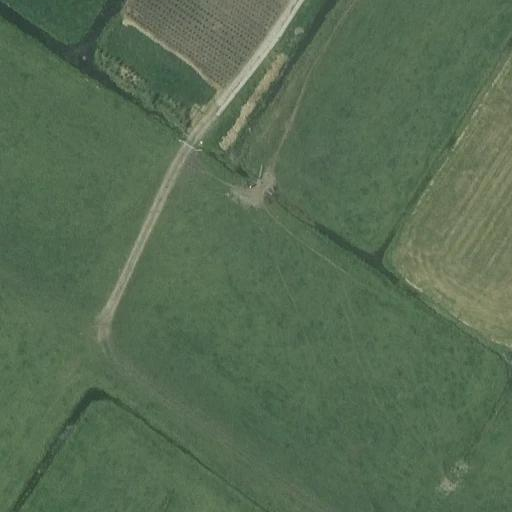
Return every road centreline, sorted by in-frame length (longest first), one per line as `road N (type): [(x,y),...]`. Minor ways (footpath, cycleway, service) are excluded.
road 1 (track): [(339,511),(0,280)]
road 2 (track): [(301,0),(191,140),(91,344)]
